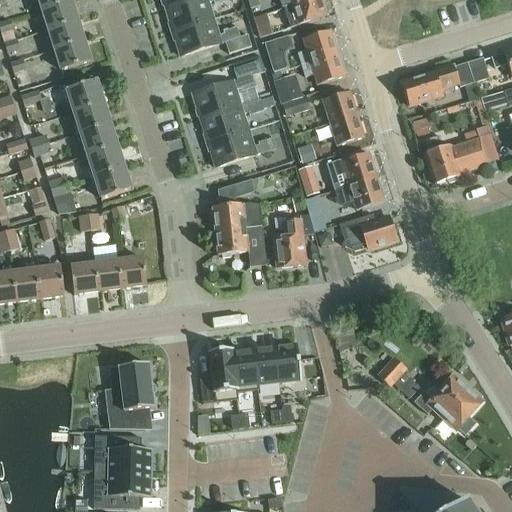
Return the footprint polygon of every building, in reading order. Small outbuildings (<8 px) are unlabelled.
[(42,11),(69,1),(68,0),(33,0),(34,2),(38,1),(42,11)] [(172,32),(213,19),(208,3),(213,1),(214,4),(225,0),(188,0),(164,8),(172,32)] [(254,13),(255,13),(263,10),(259,0),(253,0),(250,1),(254,13)] [(291,5),(307,0),(279,0),(282,8),(283,8),(291,5)] [(319,0),(307,0),(291,5),(283,8),(290,28),(325,16),(319,0)] [(431,0),(434,12),(479,0),(431,0)] [(69,1),(42,11),(37,12),(40,23),(45,21),(48,31),(76,22),(69,1)] [(218,35),(213,19),(172,32),(180,57),(224,43),(228,54),(251,47),(247,35),(240,37),(237,27),(222,31),(223,34),(218,35)] [(9,21),(0,23),(0,33),(11,29),(9,21)] [(76,22),(48,31),(43,32),(46,42),(51,41),(54,50),(82,41),(76,22)] [(300,66),(337,54),(330,31),(303,40),(306,51),(296,54),(300,66)] [(274,74),(288,69),(284,55),(294,51),(290,37),(264,45),(273,74),(274,74)] [(15,41),(4,45),(6,52),(17,49),(15,41)] [(82,41),(54,50),(49,52),(52,62),(57,60),(60,72),(89,63),(82,41)] [(504,55),(492,58),(495,68),(506,65),(510,78),(511,77),(511,49),(503,52),(504,55)] [(344,77),(337,54),(300,66),(303,78),(313,75),(317,86),(344,77)] [(468,64),(474,85),(489,80),(483,60),(468,64)] [(21,61),(9,64),(12,73),(24,69),(21,61)] [(241,107),(241,106),(240,107),(235,91),(241,89),(241,92),(256,88),(253,77),(260,75),(256,63),(233,70),(237,81),(192,94),(199,119),(241,107)] [(469,103),(478,100),(474,85),(468,64),(454,69),(453,66),(400,83),(409,110),(444,99),(441,90),(459,85),(461,89),(464,88),(469,103)] [(73,113),(102,104),(95,82),(66,91),(73,113)] [(37,92),(20,98),(23,107),(40,101),(37,92)] [(329,124),(356,116),(349,93),(322,101),(329,124)] [(505,93),(480,100),(484,113),(509,105),(505,93)] [(207,144),(247,131),(242,115),(248,113),(249,116),(263,112),(262,110),(274,107),(271,97),(241,106),(241,107),(199,119),(207,144)] [(0,109),(12,106),(10,98),(0,100),(0,109)] [(306,98),(283,105),(282,106),(286,119),(310,111),(306,98)] [(102,104),(73,113),(80,135),(109,125),(102,104)] [(12,106),(0,109),(0,119),(15,115),(12,106)] [(356,116),(329,124),(336,147),(363,139),(356,116)] [(409,125),(410,135),(427,132),(425,122),(409,125)] [(86,157),(116,147),(109,125),(80,135),(86,157)] [(422,156),(432,188),(445,184),(452,186),(459,183),(460,179),(461,179),(460,176),(488,167),(485,158),(494,155),(485,128),(476,131),(479,141),(452,150),(451,147),(443,150),(439,137),(424,142),(428,154),(422,156)] [(247,131),(207,144),(214,168),(274,150),(271,139),(257,143),(257,146),(252,148),(247,131)] [(47,145),(45,137),(28,142),(31,150),(47,145)] [(7,156),(26,150),(23,142),(4,148),(7,156)] [(50,153),(47,145),(31,150),(33,159),(37,157),(50,153)] [(86,157),(93,178),(122,169),(116,147),(86,157)] [(349,186),(375,178),(368,154),(342,162),(349,186)] [(0,163),(0,173),(14,170),(11,160),(0,163)] [(19,171),(31,168),(29,161),(17,164),(19,171)] [(31,168),(19,171),(22,182),(34,178),(31,168)] [(314,181),(310,168),(297,172),(301,185),(314,181)] [(122,169),(93,178),(100,200),(129,191),(122,169)] [(253,202),(295,193),(291,175),(249,184),(253,202)] [(49,192),(67,187),(64,178),(46,183),(49,192)] [(344,206),(354,203),(357,211),(383,203),(375,178),(349,186),(349,187),(334,192),(337,203),(344,206)] [(67,187),(49,192),(52,200),(70,194),(67,187)] [(219,208),(234,206),(234,200),(232,187),(226,189),(217,192),(219,208)] [(30,214),(27,199),(4,204),(7,219),(30,214)] [(33,217),(45,213),(42,204),(30,208),(33,217)] [(241,205),(212,209),(214,233),(249,228),(249,229),(260,228),(259,218),(248,220),(243,221),(241,205)] [(124,223),(123,222),(119,209),(111,211),(116,226),(124,223)] [(354,253),(367,249),(367,250),(395,241),(388,218),(375,222),(373,215),(339,226),(344,241),(341,247),(354,253)] [(88,217),(90,232),(99,231),(97,216),(88,217)] [(80,234),(90,232),(88,217),(78,219),(80,234)] [(305,266),(303,238),(314,236),(309,217),(299,218),(299,220),(285,222),(287,239),(273,240),(276,269),(305,266)] [(48,221),(39,224),(44,243),(53,240),(48,221)] [(250,238),(249,229),(249,228),(214,233),(217,257),(222,256),(222,259),(232,258),(231,255),(247,253),(245,238),(250,238)] [(5,234),(11,252),(20,249),(15,231),(5,234)] [(0,254),(0,255),(11,252),(5,234),(0,235),(0,254)] [(332,254),(337,284),(349,282),(344,252),(332,254)] [(118,263),(121,291),(145,288),(141,260),(118,263)] [(95,266),(99,293),(121,291),(118,263),(95,266)] [(73,297),(99,293),(95,266),(69,269),(73,297)] [(35,272),(39,301),(63,298),(59,269),(35,272)] [(15,304),(39,301),(35,272),(12,275),(15,304)] [(0,306),(15,304),(12,275),(0,276),(0,306)] [(511,314),(505,316),(504,320),(502,320),(511,352),(511,351),(511,314)] [(296,346),(274,349),(278,384),(301,381),(296,346)] [(274,349),(252,351),(257,387),(278,384),(274,349)] [(211,380),(199,381),(202,405),(237,401),(236,394),(231,354),(231,351),(208,354),(211,380)] [(252,351),(231,354),(236,394),(257,391),(257,387),(252,351)] [(390,390),(394,386),(404,375),(407,371),(393,359),(377,377),(390,390)] [(112,392),(105,393),(110,430),(144,431),(142,411),(149,410),(153,410),(152,396),(153,396),(152,394),(151,386),(151,385),(150,385),(148,365),(109,370),(112,392)] [(420,389),(404,375),(394,386),(409,400),(420,389)] [(466,419),(480,403),(452,378),(432,401),(423,393),(413,403),(427,415),(432,409),(456,430),(457,429),(464,436),(474,425),(466,419)] [(290,407),(281,408),(282,412),(283,424),(291,423),(290,407)] [(282,412),(270,413),(271,425),(283,424),(282,412)] [(247,415),(239,416),(240,429),(248,428),(247,415)] [(239,416),(230,417),(231,430),(240,429),(239,416)] [(94,438),(94,474),(152,475),(152,451),(140,451),(140,439),(94,438)] [(94,474),(93,510),(139,511),(139,499),(151,499),(152,475),(94,474)] [(280,499),(267,501),(268,510),(281,508),(280,499)] [(75,501),(74,511),(86,511),(87,501),(75,501)] [(473,511),(466,501),(448,511),(473,511)]
